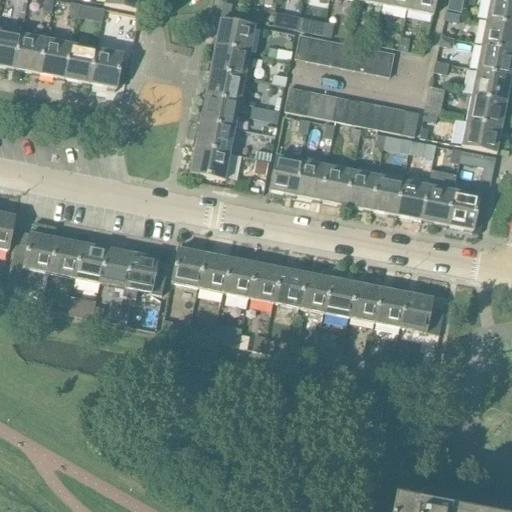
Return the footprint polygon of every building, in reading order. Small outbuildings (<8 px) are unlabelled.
[(45,0),(43,0),(41,13),(51,15),(53,2),(45,0)] [(103,0),(103,7),(138,14),(140,0),(103,0)] [(380,9),(380,7),(381,0),(355,0),(354,4),(380,9)] [(381,0),(380,7),(380,9),(405,14),(407,0),(381,0)] [(407,0),(405,14),(431,19),(434,0),(407,0)] [(457,0),(449,0),(448,10),(459,12),(461,1),(457,0)] [(511,0),(488,0),(485,22),(511,27),(511,0)] [(222,4),(219,18),(229,20),(231,6),(222,4)] [(69,5),(66,18),(76,20),(78,7),(69,5)] [(94,9),(91,23),(101,25),(104,11),(94,9)] [(248,10),(246,24),(255,26),(258,12),(248,10)] [(445,14),(443,23),(457,26),(459,17),(445,14)] [(121,15),(118,28),(127,30),(130,17),(121,15)] [(291,19),(288,32),(296,34),(299,20),(291,19)] [(299,20),(296,34),(305,36),(308,22),(299,20)] [(511,27),(485,22),(480,47),(511,53),(511,27)] [(254,30),(219,23),(214,49),(249,56),(254,30)] [(324,25),(321,39),(330,41),(333,27),(324,25)] [(349,30),(347,44),(356,46),(358,32),(349,30)] [(0,32),(0,69),(13,72),(20,36),(0,32)] [(372,49),(381,50),(384,37),(374,35),(372,49)] [(20,36),(13,72),(38,77),(44,45),(45,41),(20,36)] [(305,64),(310,41),(298,38),(293,62),(305,64)] [(439,39),(437,48),(451,51),(453,42),(439,39)] [(400,40),(397,54),(406,55),(409,42),(400,40)] [(45,41),(44,45),(38,77),(63,82),(70,46),(45,41)] [(310,41),(305,64),(317,67),(322,43),(310,41)] [(322,43),(317,67),(329,69),(334,45),(322,43)] [(334,45),(329,69),(341,71),(346,48),(334,45)] [(70,46),(63,82),(88,87),(95,51),(70,46)] [(511,68),(511,53),(480,47),(475,72),(510,79),(511,68)] [(346,48),(341,71),(353,74),(357,50),(346,48)] [(249,56),(214,49),(209,75),(244,81),(249,56)] [(357,50),(353,74),(364,76),(369,52),(357,50)] [(120,66),(122,56),(95,51),(88,87),(115,92),(119,71),(120,66)] [(289,64),(291,55),(269,51),(267,59),(275,60),(275,61),(289,64)] [(369,52),(364,76),(376,78),(381,55),(369,52)] [(381,55),(376,78),(388,81),(393,57),(381,55)] [(434,64),(431,74),(445,77),(448,67),(434,64)] [(128,68),(120,66),(119,71),(116,83),(125,84),(128,68)] [(510,79),(475,72),(470,98),(505,105),(510,79)] [(244,81),(209,75),(204,100),(239,106),(244,81)] [(272,78),(270,87),(284,90),(286,80),(272,78)] [(428,89),(426,99),(423,115),(436,118),(439,118),(444,93),(428,89)] [(295,117),(300,93),(288,91),(283,115),(295,117)] [(300,93),(295,117),(307,119),(311,95),(300,93)] [(311,95),(307,119),(318,122),(323,98),(311,95)] [(323,98),(318,122),(330,124),(335,100),(323,98)] [(505,105),(470,98),(465,123),(500,130),(505,105)] [(239,106),(204,100),(199,125),(234,132),(239,106)] [(335,100),(330,124),(342,126),(347,102),(335,100)] [(347,102),(342,126),(354,128),(358,105),(347,102)] [(358,105),(354,128),(365,131),(370,107),(358,105)] [(370,107),(365,131),(377,133),(382,109),(370,107)] [(382,109),(377,133),(389,135),(394,112),(382,109)] [(394,112),(389,135),(401,138),(405,114),(394,112)] [(405,114),(401,138),(413,140),(418,116),(405,114)] [(434,126),(436,118),(423,115),(421,123),(434,126)] [(309,124),(300,122),(297,136),(307,137),(309,124)] [(460,149),(495,156),(500,130),(465,123),(460,149)] [(194,150),(229,157),(234,132),(199,125),(194,150)] [(334,129),(325,127),(322,141),(332,142),(334,129)] [(260,138),(274,140),(276,130),(262,128),(260,138)] [(418,141),(426,142),(428,132),(420,131),(418,141)] [(350,132),(347,146),(357,147),(360,134),(350,132)] [(382,152),(384,139),(375,137),(372,151),(382,152)] [(398,155),(398,156),(407,157),(410,144),(410,143),(400,142),(398,155)] [(425,147),(423,160),(432,162),(435,148),(425,147)] [(189,176),(224,183),(229,157),(194,150),(189,176)] [(451,152),(448,165),(457,167),(458,166),(460,154),(460,153),(451,152)] [(256,154),(254,162),(256,162),(268,165),(269,165),(271,156),(256,154)] [(460,154),(458,166),(477,170),(480,158),(460,154)] [(275,159),(268,194),(294,199),(301,164),(275,159)] [(268,165),(256,162),(253,176),(266,178),(268,165)] [(319,204),(319,202),(326,169),(301,164),(294,199),(319,204)] [(344,209),(345,206),(351,174),(326,169),(319,202),(319,204),(344,209)] [(370,214),(370,211),(376,178),(351,174),(345,206),(344,209),(370,214)] [(395,218),(395,215),(402,183),(376,178),(370,211),(370,214),(395,218)] [(420,223),(421,221),(427,188),(402,183),(395,215),(395,218),(420,223)] [(445,228),(445,227),(452,193),(427,188),(421,221),(420,223),(445,228)] [(478,199),(478,198),(452,193),(445,227),(445,228),(471,233),(478,199)] [(471,233),(471,235),(480,236),(486,200),(478,199),(471,233)] [(0,253),(7,255),(14,220),(0,217),(0,253)] [(17,235),(4,298),(16,300),(22,272),(29,237),(17,235)] [(29,237),(22,272),(48,277),(55,242),(29,237)] [(73,282),(74,278),(80,247),(55,242),(48,277),(73,282)] [(98,287),(99,283),(105,252),(80,247),(74,278),(73,282),(98,287)] [(123,292),(124,288),(130,257),(105,252),(99,283),(98,287),(123,292)] [(177,252),(177,253),(170,287),(196,292),(203,257),(177,252)] [(149,297),(156,262),(130,257),(124,288),(123,292),(149,297)] [(222,297),(222,294),(228,262),(203,257),(196,292),(222,297)] [(228,262),(222,294),(222,297),(247,302),(254,267),(228,262)] [(254,267),(247,302),(272,307),(279,272),(254,267)] [(279,272),(272,307),(297,312),(304,277),(279,272)] [(304,277),(297,312),(322,317),(329,282),(304,277)] [(329,282),(322,317),(348,322),(354,287),(329,282)] [(354,287),(348,322),(373,327),(380,292),(354,287)] [(380,292),(373,327),(398,332),(405,297),(380,292)] [(430,311),(431,302),(405,297),(398,332),(424,337),(425,336),(430,311)] [(43,299),(41,313),(50,315),(52,301),(43,299)] [(68,304),(65,318),(75,319),(77,306),(68,304)] [(93,309),(91,323),(100,325),(102,311),(93,309)] [(430,311),(425,336),(438,338),(443,313),(430,311)] [(118,314),(116,328),(125,330),(128,316),(118,314)] [(162,323),(160,336),(169,338),(172,325),(162,323)] [(189,328),(186,342),(195,343),(198,330),(189,328)] [(215,333),(212,347),(220,348),(223,335),(215,333)] [(254,339),(251,354),(262,356),(264,343),(265,341),(254,339)] [(264,343),(262,356),(271,358),(273,345),(264,343)] [(289,348),(287,361),(296,363),(299,350),(289,348)] [(315,353),(312,367),(321,368),(324,354),(315,353)] [(340,358),(338,371),(347,373),(350,359),(340,358)] [(365,363),(362,377),(372,378),(374,365),(365,363)] [(391,368),(388,381),(397,383),(400,370),(391,368)] [(403,511),(457,511),(458,505),(433,500),(431,511),(405,511),(403,511)]
